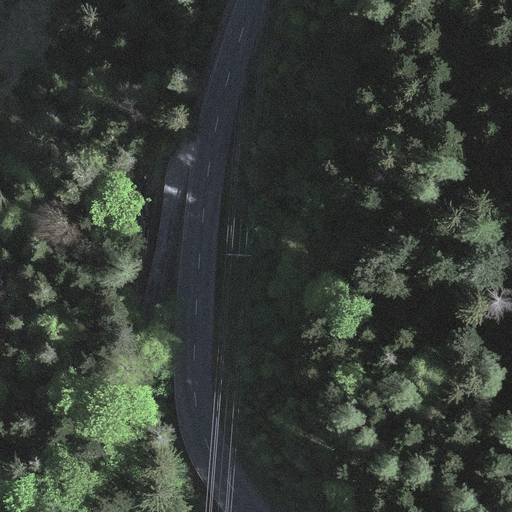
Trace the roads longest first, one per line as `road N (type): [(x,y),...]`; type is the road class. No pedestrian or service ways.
road 1 (tertiary): [(249,0),(213,127),(192,353),(203,437),(248,511)]
road 2 (track): [(139,511),(131,495),(131,438),(142,337),(165,277),(181,161)]
road 3 (track): [(430,0),(484,157),(511,204)]
